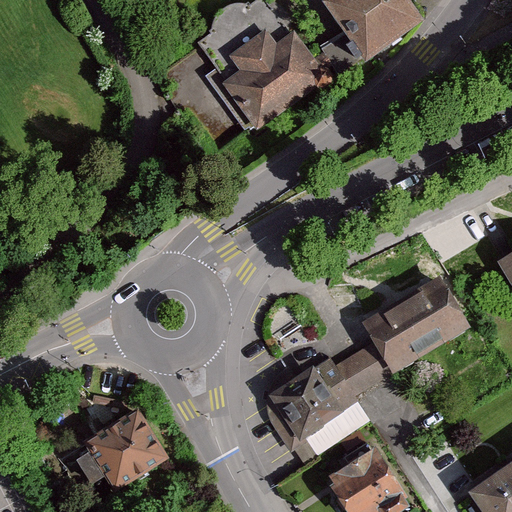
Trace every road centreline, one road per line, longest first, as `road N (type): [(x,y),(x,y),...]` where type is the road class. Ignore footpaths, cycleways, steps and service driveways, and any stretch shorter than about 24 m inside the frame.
road 1 (tertiary): [(175,270),(210,227),(399,88),(466,0)]
road 2 (residential): [(511,106),(276,230),(206,286)]
road 3 (tertiary): [(247,511),(184,367)]
road 4 (tertiary): [(0,379),(120,328)]
